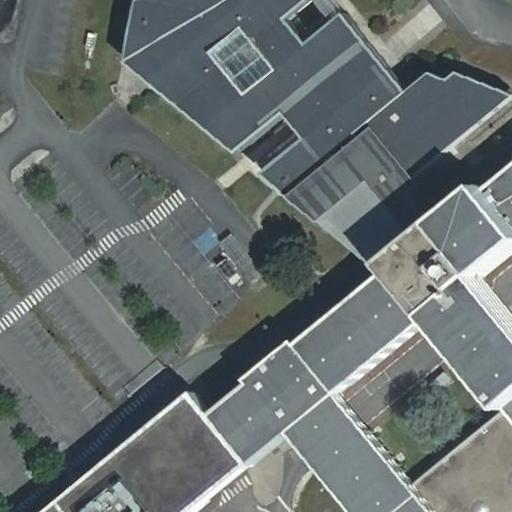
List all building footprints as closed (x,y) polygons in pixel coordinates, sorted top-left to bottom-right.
[(149,0),(138,61),(245,151),(297,111),(317,139),(274,173),(302,200),(385,127),(380,121),(418,94),(355,15),(316,45),(297,20),(318,0),(149,0)] [(385,127),(302,200),(333,224),(391,266),(424,240),(394,192),(511,103),(511,89),(468,73),(460,82),(441,74),(418,94),(380,121),(385,127)] [(299,339),(248,380),(252,385),(212,416),(254,468),(301,431),(366,511),(511,511),(511,301),(495,280),(511,266),(511,181),(452,230),(424,240),(391,266),(397,273),(306,347),(299,339)] [(429,234),(446,220),(432,203),(415,216),(429,234)] [(234,231),(223,240),(254,280),(265,271),(234,231)]
